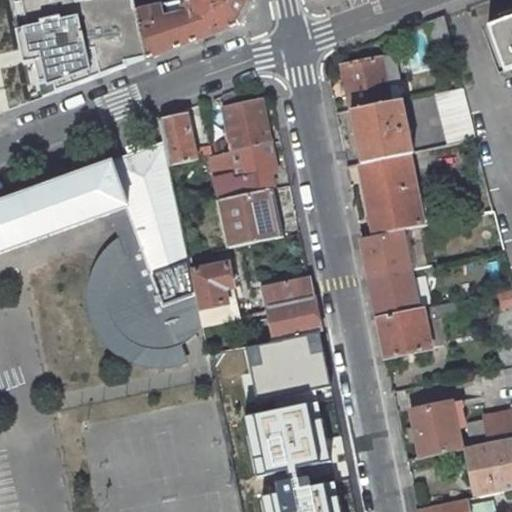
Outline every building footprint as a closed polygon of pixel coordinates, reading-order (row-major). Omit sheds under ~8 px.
[(133,0),(13,0),(33,105),(146,60),(133,0)] [(173,0),(174,4),(187,1),(189,14),(168,18),(166,10),(168,10),(165,0),(134,0),(137,11),(146,60),(241,26),(252,4),(251,0),(173,0)] [(436,56),(453,51),(444,16),(427,22),(436,56)] [(511,17),(487,27),(504,72),(511,69),(511,17)] [(342,66),(351,111),(390,104),(386,84),(399,82),(394,56),(342,66)] [(448,146),(476,140),(463,90),(436,95),(448,146)] [(237,91),(222,96),(224,109),(222,109),(232,152),(271,144),(262,100),(241,105),(237,91)] [(361,165),(413,153),(402,101),(390,104),(351,111),(350,112),(361,165)] [(187,117),(159,123),(163,145),(167,166),(196,160),(187,117)] [(212,157),(223,154),(220,144),(210,146),(212,157)] [(223,154),(212,157),(221,200),(265,191),(270,190),(273,189),(270,174),(277,173),(271,144),(232,152),(223,154)] [(201,325),(190,271),(167,166),(163,145),(0,203),(0,254),(110,214),(128,208),(135,229),(117,235),(118,239),(107,250),(98,263),(92,279),(90,295),(91,309),(94,322),(97,329),(101,337),(110,348),(115,353),(129,362),(143,367),(156,370),(164,370),(172,369),(180,368),(185,367),(179,350),(195,333),(201,325)] [(210,146),(198,150),(200,159),(212,157),(210,146)] [(419,228),(414,205),(404,157),(361,165),(375,237),(407,231),(419,228)] [(270,190),(265,191),(276,239),(280,238),(270,190)] [(221,200),(218,201),(228,248),(276,239),(265,191),(221,200)] [(438,200),(414,205),(419,228),(424,227),(443,223),(438,200)] [(128,208),(110,214),(117,235),(135,229),(128,208)] [(419,228),(407,231),(409,237),(425,234),(424,227),(419,228)] [(403,238),(409,237),(407,231),(375,237),(361,239),(370,280),(410,272),(403,238)] [(403,238),(410,272),(416,270),(409,237),(403,238)] [(213,258),(215,266),(229,263),(227,253),(218,255),(213,258)] [(201,325),(202,327),(240,319),(229,263),(215,266),(190,271),(201,325)] [(418,311),(410,272),(370,280),(378,319),(418,311)] [(308,280),(264,289),(268,308),(313,298),(308,280)] [(511,309),(511,290),(498,294),(502,312),(511,309)] [(313,298),(268,308),(275,342),(320,333),(313,298)] [(455,303),(430,308),(433,320),(441,318),(458,314),(455,303)] [(430,308),(423,310),(430,344),(446,341),(441,318),(433,320),(430,308)] [(497,313),(501,335),(511,332),(511,309),(502,312),(497,313)] [(418,311),(378,319),(386,358),(431,349),(430,344),(423,310),(418,311)] [(511,332),(501,335),(495,336),(503,367),(511,365),(511,332)] [(275,448),(340,434),(320,333),(275,342),(271,344),(287,424),(247,432),(244,416),(222,421),(229,457),(260,451),(268,449),(275,448)] [(248,409),(239,350),(210,356),(221,414),(248,409)] [(511,384),(511,365),(503,367),(508,386),(511,384)] [(419,457),(463,448),(452,402),(409,411),(419,457)] [(511,412),(484,418),(484,420),(467,423),(472,446),(511,438),(511,412)] [(340,434),(275,448),(277,460),(285,459),(290,480),(309,476),(314,500),(352,492),(340,434)] [(475,498),(511,489),(511,438),(472,446),(466,448),(475,498)] [(271,462),(277,460),(275,448),(268,449),(271,462)] [(256,465),(262,464),(260,451),(229,457),(241,511),(255,511),(266,510),(256,465)] [(466,500),(417,510),(417,511),(468,511),(467,508),(466,500)] [(493,511),(492,503),(467,508),(468,511),(493,511)]
